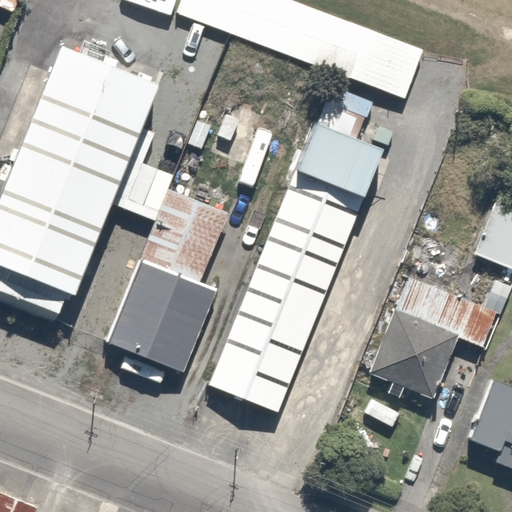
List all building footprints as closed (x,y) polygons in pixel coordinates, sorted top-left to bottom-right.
[(14,0),(0,0),(0,7),(8,12),(14,0)] [(419,61),(265,0),(181,0),(173,20),(399,110),(419,61)] [(171,89),(65,46),(0,207),(0,276),(81,309),(171,89)] [(246,109),(260,115),(247,151),(267,159),(283,115),(290,98),(213,69),(197,114),(238,129),(246,109)] [(385,152),(322,127),(303,173),(367,198),(385,152)] [(360,214),(285,184),(198,398),(273,428),(360,214)] [(511,205),(494,198),(465,267),(511,286),(511,205)] [(211,295),(137,265),(101,355),(175,384),(211,295)] [(492,321),(400,283),(359,381),(430,411),(452,358),(474,367),(492,321)] [(511,391),(484,380),(447,466),(511,493),(511,391)]
